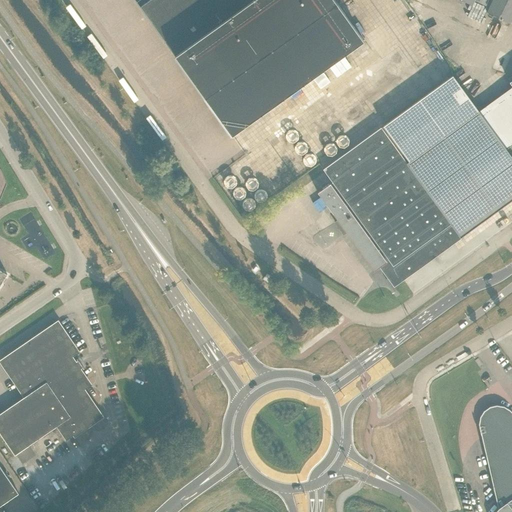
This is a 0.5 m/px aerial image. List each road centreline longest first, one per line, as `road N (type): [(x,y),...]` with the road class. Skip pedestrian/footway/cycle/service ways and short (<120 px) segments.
road 1 (unclassified): [(394,318),(357,316),(234,232),(69,0)]
road 2 (unclassified): [(0,327),(83,268),(0,131)]
road 3 (primary): [(345,448),(352,405),(511,287)]
road 4 (unclassified): [(453,509),(420,379),(511,322)]
road 5 (secondary): [(0,36),(138,227)]
road 6 (secondary): [(272,375),(138,227)]
road 7 (unclassified): [(394,318),(511,232)]
road 8 (primary): [(511,268),(397,337)]
